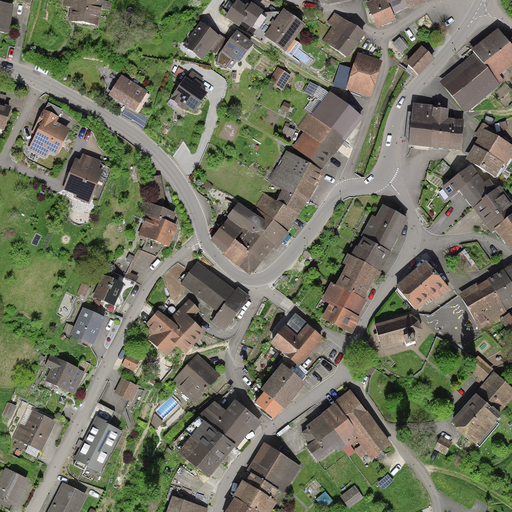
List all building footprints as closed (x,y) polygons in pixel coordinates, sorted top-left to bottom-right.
[(111,2),(94,0),(65,0),(65,5),(72,6),(70,20),(98,24),(100,7),(110,9),(111,2)] [(373,0),(364,4),(376,31),(412,15),(411,12),(427,4),(425,0),(373,0)] [(247,10),(235,3),(225,20),(239,29),(243,23),(253,29),(264,13),(251,4),(247,10)] [(12,6),(0,4),(0,33),(8,35),(12,6)] [(305,26),(284,10),(264,36),(285,52),(305,26)] [(364,35),(333,14),(326,24),(332,28),(322,44),(347,61),(364,35)] [(219,39),(198,25),(183,49),(203,62),(219,39)] [(511,44),(508,40),(498,28),(471,49),(474,53),(500,84),(505,81),(501,76),(511,66),(511,44)] [(252,46),(235,33),(221,52),(238,65),(252,46)] [(393,43),(401,53),(408,47),(400,37),(393,43)] [(433,57),(422,48),(407,65),(418,74),(433,57)] [(500,84),(474,53),(457,67),(483,99),(500,84)] [(382,64),(358,55),(345,90),(370,99),(382,64)] [(469,111),(483,99),(457,67),(440,81),(465,112),(469,111)] [(291,77),(277,68),(268,81),(282,90),(291,77)] [(146,91),(122,76),(110,94),(135,110),(146,91)] [(207,92),(186,78),(171,99),(183,108),(186,104),(194,110),(207,92)] [(364,117),(330,91),(311,114),(345,140),(364,117)] [(433,104),(413,102),(409,145),(431,147),(431,146),(461,149),(464,119),(448,118),(449,108),(433,106),(433,104)] [(9,108),(0,105),(0,129),(3,130),(9,108)] [(57,118),(43,112),(26,151),(47,161),(50,155),(55,158),(68,130),(54,125),(57,118)] [(311,114),(307,112),(297,128),(304,131),(290,152),(321,169),(345,140),(311,114)] [(295,131),(285,126),(280,137),(290,141),(295,131)] [(511,145),(483,130),(467,161),(498,178),(508,159),(511,161),(511,145)] [(290,152),(286,150),(267,182),(282,189),(307,201),(308,202),(324,172),(321,169),(290,152)] [(100,163),(81,156),(79,161),(74,159),(62,191),(74,196),(73,200),(87,205),(100,171),(97,170),(100,163)] [(470,163),(439,187),(449,199),(460,191),(491,231),(495,228),(511,249),(511,205),(491,179),(485,183),(470,163)] [(307,201),(282,189),(277,200),(264,193),(255,206),(288,231),(307,201)] [(250,211),(238,202),(227,217),(228,218),(242,229),(244,227),(252,233),(254,231),(274,246),(278,249),(290,233),(288,231),(255,206),(250,211)] [(175,215),(143,204),(138,218),(143,219),(136,237),(167,248),(175,228),(171,226),(175,215)] [(337,290),(331,287),(324,302),(331,305),(324,320),(352,334),(370,301),(366,299),(374,282),(377,283),(409,220),(381,206),(376,217),(372,215),(360,239),(364,241),(360,247),(355,244),(345,264),(349,267),(337,290)] [(242,229),(228,218),(210,240),(225,252),(235,239),(243,230),(242,229)] [(243,230),(235,239),(263,261),(274,246),(254,231),(252,233),(244,227),(242,229),(243,230)] [(254,273),(263,261),(235,239),(225,252),(223,254),(250,275),(253,272),(254,273)] [(426,262),(395,288),(415,312),(432,298),(436,303),(450,290),(426,262)] [(233,291),(197,264),(182,285),(219,312),(211,323),(224,332),(249,297),(236,287),(233,291)] [(511,264),(462,295),(480,325),(511,305),(511,264)] [(122,285),(100,276),(91,299),(112,308),(122,285)] [(89,287),(81,284),(77,294),(85,297),(89,287)] [(189,299),(169,319),(180,328),(179,330),(194,344),(206,332),(192,318),(200,310),(189,299)] [(104,319),(81,309),(69,336),(92,346),(104,319)] [(169,319),(159,309),(145,324),(150,328),(147,330),(152,335),(148,338),(167,356),(176,345),(185,354),(194,344),(179,330),(180,328),(169,319)] [(511,311),(501,320),(511,333),(511,311)] [(293,315),(270,344),(299,368),(323,339),(293,315)] [(411,315),(373,327),(381,351),(418,340),(423,332),(419,321),(411,315)] [(128,355),(123,365),(134,370),(139,359),(128,355)] [(219,377),(197,355),(173,381),(196,402),(219,377)] [(492,368),(478,357),(469,368),(483,380),(492,368)] [(73,397),(85,372),(55,358),(44,383),(73,397)] [(372,376),(376,369),(367,364),(363,370),(372,376)] [(302,383),(279,367),(255,400),(278,416),(302,383)] [(511,401),(511,390),(494,374),(449,424),(477,449),(500,423),(496,420),(511,401)] [(137,388),(120,380),(112,395),(130,403),(137,388)] [(391,447),(351,393),(303,428),(313,442),(305,447),(317,463),(355,435),(374,460),(391,447)] [(258,422),(225,395),(218,404),(215,402),(202,418),(207,422),(178,457),(208,482),(258,422)] [(42,453),(55,422),(31,412),(24,427),(20,425),(14,440),(42,453)] [(120,432),(97,420),(75,464),(98,475),(120,432)] [(451,442),(441,437),(435,449),(445,454),(451,442)] [(273,511),(299,469),(264,445),(244,473),(251,476),(245,486),(242,484),(232,500),(233,501),(226,511),(273,511)] [(27,482),(4,471),(0,479),(0,500),(15,507),(27,482)] [(79,511),(87,498),(63,485),(48,511),(79,511)] [(364,500),(354,488),(341,499),(350,511),(364,500)] [(207,511),(209,508),(172,495),(165,511),(207,511)]
